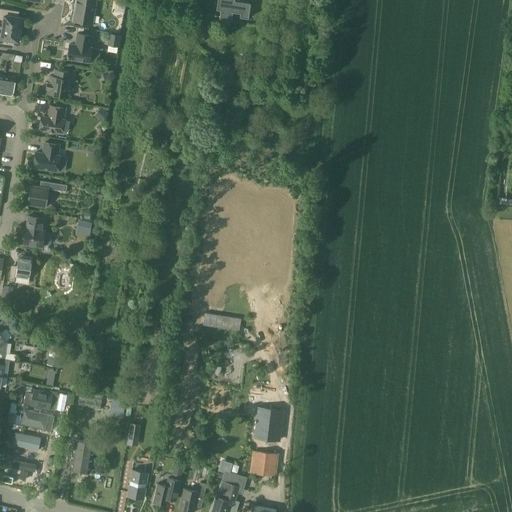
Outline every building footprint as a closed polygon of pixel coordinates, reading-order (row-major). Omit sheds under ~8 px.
[(76,0),(74,20),(92,23),(96,0),(76,0)] [(218,0),(218,8),(222,9),(220,19),(220,20),(221,21),(221,22),(222,23),(222,24),(223,24),(224,25),(225,25),(226,25),(227,25),(228,25),(229,24),(230,24),(230,23),(231,22),(231,21),(231,20),(233,10),(241,12),(241,16),(249,17),(251,3),(235,0),(234,0),(218,0)] [(0,18),(4,21),(3,26),(21,29),(21,26),(23,26),(24,19),(22,19),(23,17),(10,15),(11,10),(0,7),(0,18)] [(20,33),(21,29),(3,26),(2,32),(0,32),(0,46),(5,47),(6,39),(19,41),(19,40),(20,40),(21,33),(20,33)] [(109,32),(106,50),(118,52),(121,34),(109,32)] [(68,58),(90,61),(90,62),(96,63),(98,61),(100,52),(98,49),(92,48),(92,47),(90,47),(92,35),(78,33),(76,44),(70,44),(68,58)] [(21,61),(22,56),(2,52),(1,57),(21,61)] [(71,86),(70,86),(73,71),(55,69),(54,76),(50,75),(49,82),(48,81),(46,88),(48,89),(47,93),(69,97),(71,86)] [(16,77),(5,75),(2,93),(13,95),(16,77)] [(66,119),(64,119),(66,108),(50,105),(48,117),(42,116),(40,129),(64,133),(66,119)] [(101,106),(94,115),(101,121),(109,112),(101,106)] [(34,167),(58,170),(60,155),(58,155),(60,144),(45,142),(43,153),(36,152),(34,167)] [(31,185),(28,204),(46,207),(49,188),(67,191),(68,185),(41,180),(40,186),(31,185)] [(45,218),(29,215),(28,216),(27,228),(24,228),(22,243),(42,246),(43,246),(43,243),(47,244),(51,241),(51,237),(49,234),(45,233),(45,231),(43,231),(45,218)] [(78,218),(76,231),(89,233),(91,221),(78,218)] [(16,276),(30,278),(33,258),(19,255),(17,268),(11,267),(9,281),(15,282),(16,276)] [(0,357),(5,358),(8,342),(7,340),(12,336),(6,328),(1,332),(0,332),(0,357)] [(5,358),(0,357),(0,375),(3,376),(7,376),(10,359),(5,358)] [(20,390),(31,392),(33,386),(21,384),(20,390)] [(57,397),(33,392),(31,400),(55,405),(57,397)] [(122,398),(112,397),(109,414),(121,416),(123,407),(121,407),(122,398)] [(27,412),(27,410),(28,406),(17,403),(16,409),(23,411),(27,412)] [(279,440),(283,410),(258,407),(255,437),(279,440)] [(27,412),(23,411),(20,424),(24,425),(45,429),(47,416),(27,412)] [(128,434),(138,436),(140,424),(130,422),(128,434)] [(11,429),(22,431),(24,425),(20,424),(13,423),(11,429)] [(40,439),(13,433),(11,445),(37,452),(40,439)] [(70,468),(90,472),(94,442),(75,439),(70,468)] [(278,453),(253,450),(251,471),(275,474),(278,453)] [(176,461),(172,473),(181,475),(184,463),(176,461)] [(148,471),(132,469),(127,495),(143,498),(148,471)] [(13,477),(3,475),(2,481),(12,483),(13,477)] [(153,501),(154,501),(155,503),(160,504),(162,503),(167,504),(170,492),(177,494),(181,480),(168,477),(166,485),(158,483),(153,501)] [(239,485),(222,480),(217,496),(212,511),(214,511),(225,511),(229,500),(234,502),(239,485)] [(198,491),(184,488),(179,508),(194,511),(197,498),(203,499),(206,488),(199,486),(198,491)] [(275,511),(276,507),(253,503),(250,511),(275,511)]
